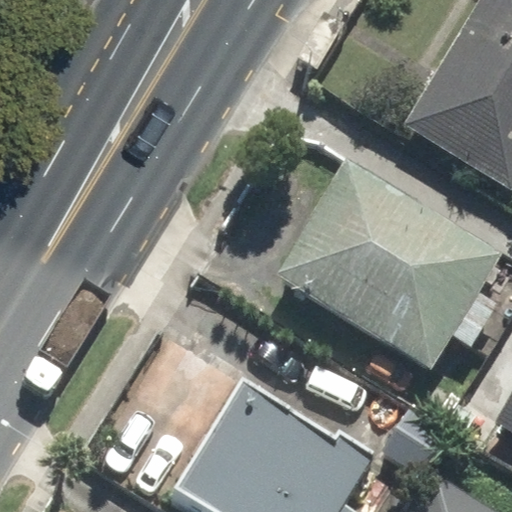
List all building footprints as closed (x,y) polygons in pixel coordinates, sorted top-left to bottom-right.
[(511,0),(479,0),(402,128),(511,194),(511,0)] [(270,278),(430,376),(451,342),(469,353),(498,306),(480,295),(500,262),(340,164),(270,278)] [(511,387),(493,421),(511,432),(511,387)] [(329,448),(236,392),(171,498),(194,511),(348,511),(343,508),(373,460),(336,437),(329,448)] [(481,511),(431,478),(407,511),(481,511)]
